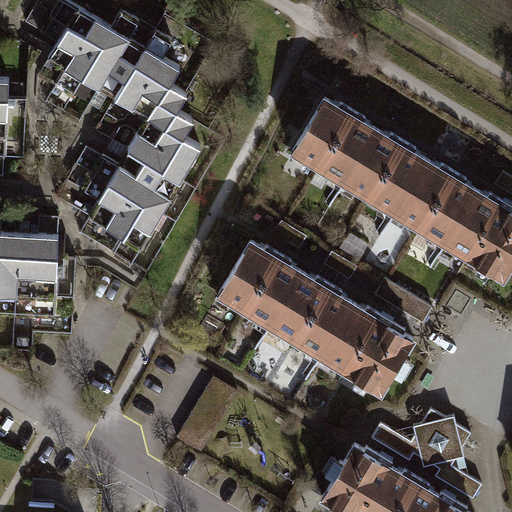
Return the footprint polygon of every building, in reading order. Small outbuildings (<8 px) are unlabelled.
[(90,38),(70,74),(92,85),(101,69),(110,52),(120,33),(84,13),(75,30),(90,38)] [(58,21),(39,57),(70,74),(90,38),(75,30),(58,21)] [(110,52),(101,69),(114,76),(104,95),(126,106),(135,90),(147,96),(157,78),(167,60),(134,42),(125,60),(110,52)] [(183,92),(157,78),(147,96),(138,113),(158,123),(185,138),(196,119),(174,107),(183,92)] [(0,144),(5,145),(9,82),(0,81),(0,144)] [(315,96),(280,153),(312,173),(348,116),(315,96)] [(158,123),(138,113),(122,146),(136,154),(159,167),(180,179),(200,143),(185,138),(174,131),(158,123)] [(348,116),(312,173),(337,188),(372,131),(348,116)] [(372,131),(337,188),(363,204),(398,147),(372,131)] [(398,147),(363,204),(389,220),(424,164),(398,147)] [(159,167),(136,154),(126,174),(147,186),(159,167)] [(424,164),(389,220),(413,235),(448,179),(424,164)] [(126,174),(109,165),(100,180),(135,198),(115,235),(88,221),(80,235),(134,264),(170,198),(147,186),(126,174)] [(448,179),(413,235),(439,251),(474,195),(448,179)] [(100,180),(80,217),(88,221),(115,235),(135,198),(100,180)] [(474,195),(439,251),(464,267),(499,210),(474,195)] [(491,284),(511,249),(511,218),(499,210),(464,267),(491,284)] [(62,219),(7,216),(6,243),(60,246),(62,219)] [(243,235),(208,293),(239,311),(273,254),(243,235)] [(6,243),(0,242),(0,264),(6,265),(5,290),(29,291),(30,268),(59,270),(60,246),(6,243)] [(273,254),(239,311),(268,328),(302,271),(273,254)] [(302,271),(268,328),(293,343),(328,286),(302,271)] [(328,286),(293,343),(317,358),(352,301),(328,286)] [(352,301),(317,358),(344,374),(379,317),(352,301)] [(373,391),(407,334),(379,317),(344,374),(373,391)] [(182,426),(207,441),(242,384),(216,368),(182,426)] [(356,443),(323,498),(347,511),(352,511),(384,460),(356,443)] [(384,460),(352,511),(391,511),(412,477),(384,460)] [(412,477),(391,511),(430,511),(442,494),(412,477)] [(471,511),(442,494),(430,511),(471,511)]
